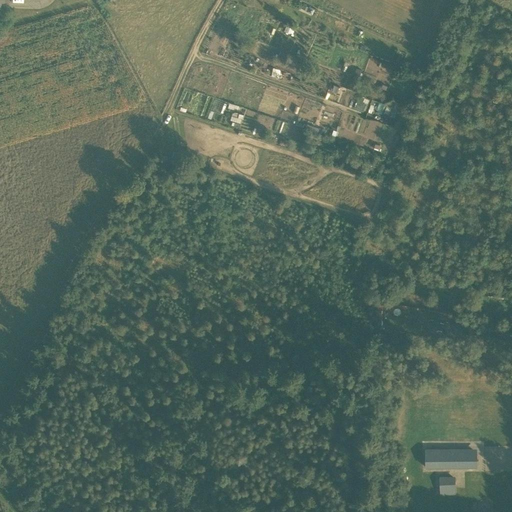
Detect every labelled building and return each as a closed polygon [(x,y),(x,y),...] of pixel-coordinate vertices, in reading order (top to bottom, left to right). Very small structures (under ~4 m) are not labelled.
[(359,3),(353,15),(369,23),(375,11),(359,3)] [(395,116),(400,102),(394,100),(391,107),(384,105),(381,111),(395,116)] [(398,116),(395,126),(364,117),(360,133),(396,144),(404,117),(398,116)] [(504,456),(504,446),(484,445),(484,456),(504,456)] [(426,451),(426,467),(477,467),(477,454),(474,454),(474,451),(464,451),(464,450),(449,450),(449,451),(426,451)] [(418,468),(418,455),(407,455),(407,468),(418,468)] [(511,511),(511,476),(504,476),(500,511),(511,511)] [(440,479),(441,495),(456,494),(455,479),(440,479)]
